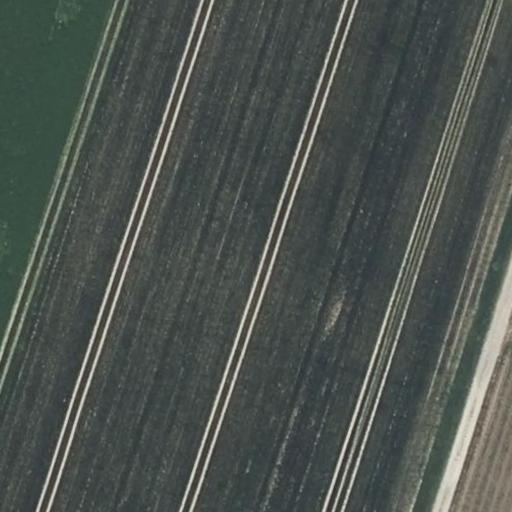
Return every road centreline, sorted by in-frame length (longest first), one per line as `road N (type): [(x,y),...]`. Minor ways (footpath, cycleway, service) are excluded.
road 1 (track): [(0,369),(119,0)]
road 2 (track): [(432,511),(511,261)]
